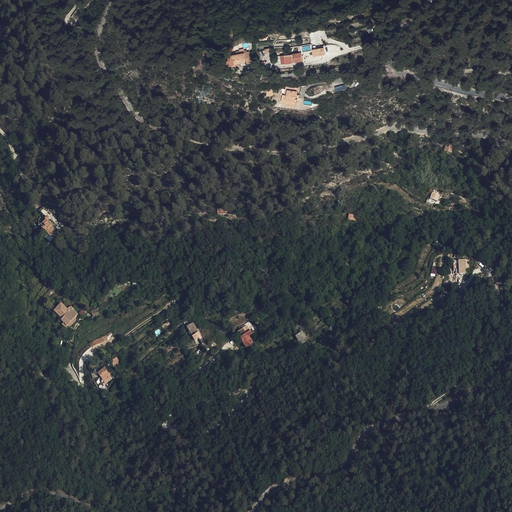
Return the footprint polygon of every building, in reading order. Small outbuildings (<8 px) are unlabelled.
[(254,64),(252,51),(230,53),(231,58),(228,58),(229,65),(238,64),(238,62),(246,61),(247,65),(254,64)] [(285,57),(284,55),(278,56),(280,65),(304,61),(302,53),(292,54),(292,56),(288,56),(288,55),(286,56),(286,57),(285,57)] [(299,99),(295,98),(296,95),(297,89),(286,87),(284,95),(282,95),(281,101),(292,103),(292,105),(298,106),(299,99)] [(363,210),(365,203),(356,201),(355,208),(363,210)] [(53,222),(49,231),(54,233),(59,225),(53,222)] [(63,319),(66,322),(69,325),(77,317),(80,315),(74,308),(76,307),(73,304),(69,308),(63,303),(56,310),(65,318),(63,319)] [(505,307),(501,310),(504,314),(511,308),(508,305),(505,307)] [(79,320),(77,317),(69,325),(66,322),(64,325),(68,330),(79,320)] [(242,337),(248,345),(254,340),(249,334),(246,330),(243,327),(239,330),(244,337),(242,337)] [(307,334),(303,329),(296,335),(300,339),(307,334)] [(195,338),(202,334),(199,330),(193,334),(195,338)] [(107,369),(106,367),(98,372),(103,379),(113,373),(110,368),(107,369)]
